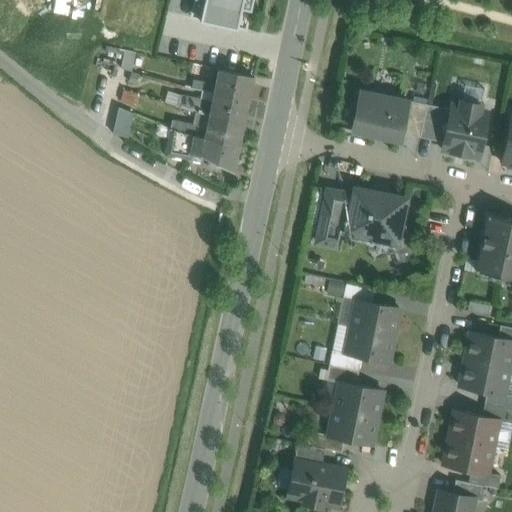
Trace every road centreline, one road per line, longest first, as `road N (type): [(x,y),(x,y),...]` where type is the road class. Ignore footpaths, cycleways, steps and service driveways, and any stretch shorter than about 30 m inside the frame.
road 1 (tertiary): [(273,136),(192,511)]
road 2 (residential): [(398,511),(465,177)]
road 3 (residential): [(273,136),(465,177)]
road 4 (tertiary): [(302,0),(273,136)]
